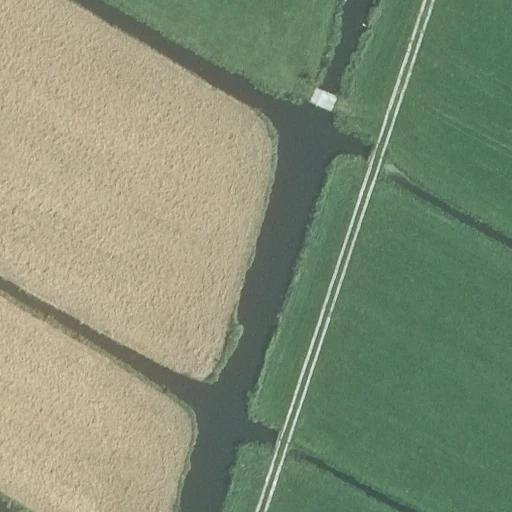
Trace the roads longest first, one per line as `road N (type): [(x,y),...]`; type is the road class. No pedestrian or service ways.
road 1 (track): [(261,511),(391,113)]
road 2 (track): [(144,0),(309,93)]
